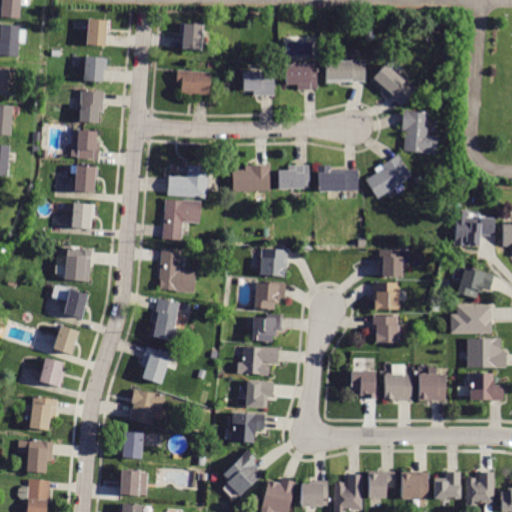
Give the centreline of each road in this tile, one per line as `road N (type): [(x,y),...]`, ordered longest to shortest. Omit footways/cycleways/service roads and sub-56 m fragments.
road 1 (residential): [(83,511),(92,415),(123,297),(146,15)]
road 2 (residential): [(511,438),(309,437),(317,340),(329,308)]
road 3 (residential): [(139,126),(355,127)]
